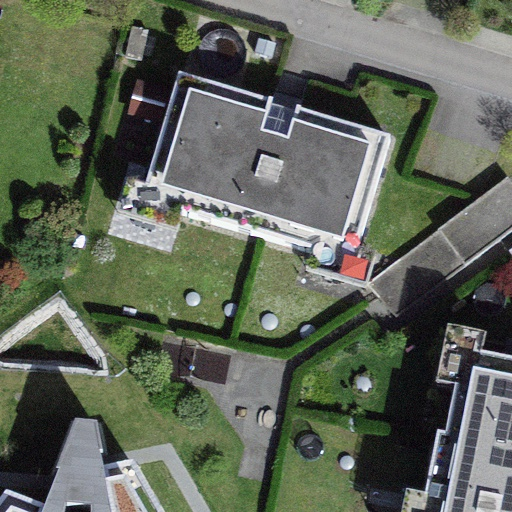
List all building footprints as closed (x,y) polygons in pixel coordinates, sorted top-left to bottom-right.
[(126,58),(141,61),(147,31),(133,28),(126,58)] [(271,107),(179,79),(142,203),(353,266),(390,142),(298,114),(296,119),(270,111),(271,107)] [(393,311),(511,231),(511,177),(368,274),(393,311)] [(511,511),(511,365),(463,355),(446,440),(438,439),(423,511),(511,511)] [(8,495),(0,504),(0,511),(159,511),(133,466),(103,471),(110,511),(44,511),(45,511),(8,495)]
